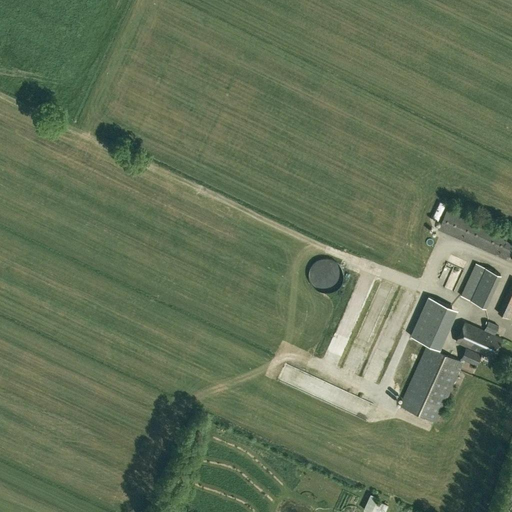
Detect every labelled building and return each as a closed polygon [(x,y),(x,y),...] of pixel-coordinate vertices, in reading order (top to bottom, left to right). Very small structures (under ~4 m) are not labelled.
[(511,247),(511,235),(448,207),(438,229),(507,259),(511,247)] [(420,248),(427,252),(434,235),(427,232),(420,248)] [(435,281),(442,283),(448,264),(442,262),(435,281)] [(486,307),(501,274),(475,262),(460,295),(486,307)] [(511,318),(511,314),(511,280),(497,312),(511,318)] [(425,293),(409,334),(439,346),(455,305),(425,293)] [(391,309),(374,355),(386,359),(403,313),(391,309)] [(354,320),(340,313),(318,361),(333,367),(354,320)] [(488,320),(484,330),(494,335),(499,325),(488,320)] [(494,335),(484,330),(465,322),(456,341),(492,357),(500,338),(494,335)] [(422,342),(398,404),(435,418),(455,366),(470,371),(476,356),(461,350),(459,356),(422,342)] [(374,490),(367,505),(381,511),(386,511),(393,500),(374,490)]
